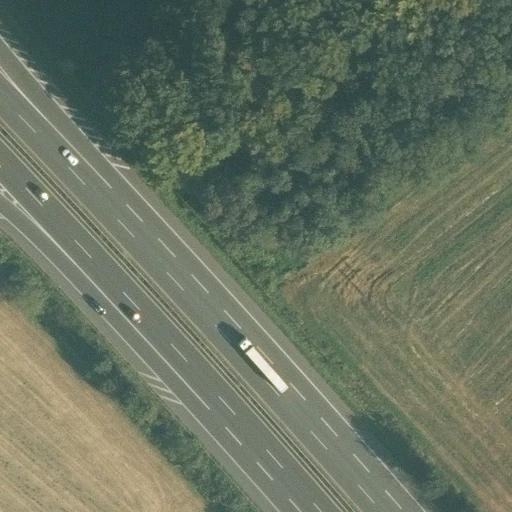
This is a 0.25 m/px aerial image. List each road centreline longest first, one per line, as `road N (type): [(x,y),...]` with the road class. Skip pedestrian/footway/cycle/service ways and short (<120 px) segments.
road 1 (motorway): [(184,292),(111,178),(0,51)]
road 2 (motorway): [(0,164),(207,385)]
road 3 (motorway): [(384,511),(184,292)]
road 4 (motorway): [(0,204),(75,278),(207,385)]
road 5 (motorway): [(184,292),(0,101)]
road 6 (motorway): [(207,385),(318,511)]
